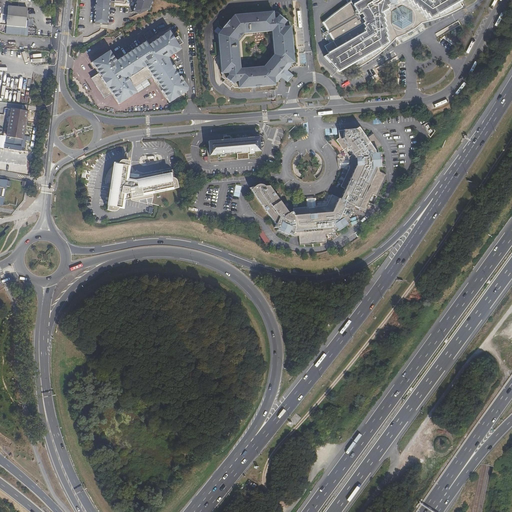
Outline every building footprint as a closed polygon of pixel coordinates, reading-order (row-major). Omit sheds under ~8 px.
[(126,0),(98,0),(98,1),(97,1),(96,8),(98,8),(98,22),(112,23),(112,9),(126,9),(126,0)] [(136,3),(132,12),(139,14),(149,9),(152,0),(135,0),(135,3),(136,3)] [(458,3),(463,0),(352,0),(322,23),(337,49),(324,57),(338,72),(354,62),(358,68),(378,55),(395,39),(406,35),(421,24),(436,20),(451,14),(461,9),(458,3)] [(29,8),(9,7),(8,26),(27,27),(29,8)] [(279,14),(277,12),(273,12),(272,11),(234,15),(222,27),(222,28),(218,34),(221,73),(222,73),(222,77),(225,79),(223,81),(229,87),(232,85),(234,87),(238,87),(239,88),(274,85),(274,82),(274,77),(283,67),(283,66),(286,62),(291,62),(294,62),(290,26),(289,26),(289,22),(286,19),(285,21),(280,15),(279,14)] [(97,71),(97,72),(109,91),(110,90),(117,102),(135,90),(132,86),(149,74),(155,82),(156,82),(160,88),(160,89),(169,102),(186,89),(183,85),(186,84),(187,83),(180,74),(179,75),(175,68),(175,67),(172,63),(167,56),(180,47),(178,44),(182,41),(174,30),(170,33),(168,30),(148,45),(144,40),(116,61),(108,49),(91,62),(97,71)] [(283,66),(283,67),(274,77),(274,82),(277,82),(281,76),(287,70),(291,65),(291,62),(286,62),(283,66)] [(287,82),(293,75),(287,70),(281,76),(287,82)] [(109,91),(97,72),(90,76),(102,95),(109,91)] [(7,137),(23,140),(25,126),(26,119),(28,111),(12,108),(7,137)] [(349,170),(340,190),(343,192),(340,199),(339,200),(353,207),(364,212),(367,207),(365,206),(371,194),(375,197),(385,175),(379,172),(378,169),(379,168),(378,154),(377,154),(377,149),(381,146),(373,135),(366,139),(359,128),(355,131),(343,132),(343,136),(338,140),(344,149),(347,147),(352,155),(348,157),(349,170)] [(220,156),(225,155),(224,154),(249,152),(249,154),(253,153),(253,152),(260,151),(260,149),(265,145),(265,143),(265,141),(264,139),(263,137),(262,136),(260,135),(259,134),(257,134),(255,134),(253,135),(251,137),(208,140),(209,155),(220,154),(220,156)] [(103,180),(103,183),(108,182),(105,210),(111,211),(115,208),(121,209),(123,194),(128,193),(130,200),(139,202),(138,200),(145,198),(152,197),(150,204),(162,207),(164,207),(166,206),(168,205),(170,204),(171,202),(172,200),(173,198),(174,196),(174,195),(180,193),(177,181),(179,181),(178,176),(176,176),(174,168),(169,169),(169,173),(162,174),(161,171),(137,176),(134,176),(134,181),(125,180),(125,176),(127,161),(124,161),(121,161),(119,161),(116,162),(113,163),(111,165),(108,167),(106,169),(105,172),(104,174),(103,177),(103,180)] [(11,188),(12,182),(0,179),(0,205),(3,206),(7,187),(11,188)] [(291,233),(298,234),(299,245),(325,243),(324,233),(328,232),(331,231),(333,232),(335,230),(337,231),(345,225),(346,223),(348,222),(347,218),(348,217),(353,207),(339,200),(340,199),(332,196),(327,206),(295,209),(295,216),(292,215),(291,211),(287,213),(269,186),(265,186),(264,185),(261,185),(258,185),(255,186),(251,189),(275,224),(274,226),(277,229),(286,234),(287,233),(290,234),(291,233)]
